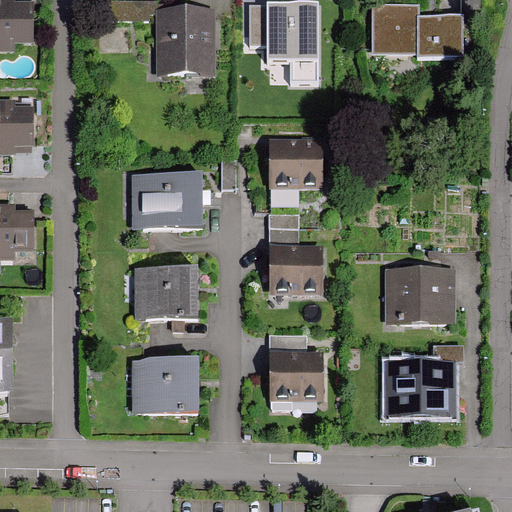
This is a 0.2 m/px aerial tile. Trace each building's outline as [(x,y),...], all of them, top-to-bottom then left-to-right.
[(0,0),(0,49),(14,49),(13,41),(33,40),(31,0),(15,1),(14,0),(0,0)] [(109,0),(110,16),(151,16),(151,8),(158,8),(158,5),(158,0),(109,0)] [(268,48),(268,64),(291,64),(291,85),(320,85),(320,4),(267,5),(267,8),(250,8),(250,48),(268,48)] [(158,5),(158,8),(159,68),(216,68),(215,5),(158,5)] [(372,6),(372,52),(418,52),(418,14),(418,6),(372,6)] [(418,14),(418,52),(418,56),(464,56),(464,14),(418,14)] [(0,94),(0,148),(13,148),(13,140),(33,139),(31,99),(15,100),(14,94),(0,94)] [(272,141),(273,188),(322,186),(320,139),(272,141)] [(135,167),(137,225),(203,222),(201,165),(135,167)] [(0,198),(0,251),(14,252),(13,243),(34,243),(33,204),(14,205),(13,198),(0,198)] [(271,246),(273,293),(321,292),(320,245),(271,246)] [(132,262),(134,320),(200,317),(198,260),(132,262)] [(388,265),(387,319),(455,320),(456,266),(388,265)] [(0,382),(9,382),(8,310),(0,310),(0,382)] [(271,357),(307,356),(307,341),(270,342),(271,357)] [(129,354),(132,411),(198,408),(195,351),(129,354)] [(271,357),(272,404),(321,403),(319,356),(307,356),(271,357)] [(389,369),(390,422),(453,421),(453,368),(389,369)]
